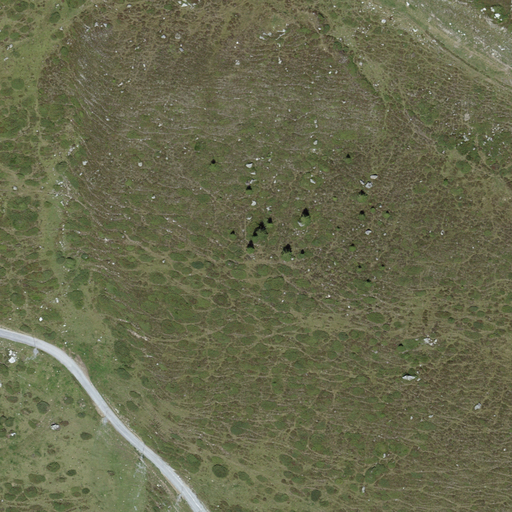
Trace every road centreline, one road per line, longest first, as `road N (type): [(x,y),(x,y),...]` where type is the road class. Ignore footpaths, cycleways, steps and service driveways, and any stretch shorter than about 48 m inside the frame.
road 1 (track): [(0,333),(54,353),(197,511)]
road 2 (track): [(399,0),(511,65)]
